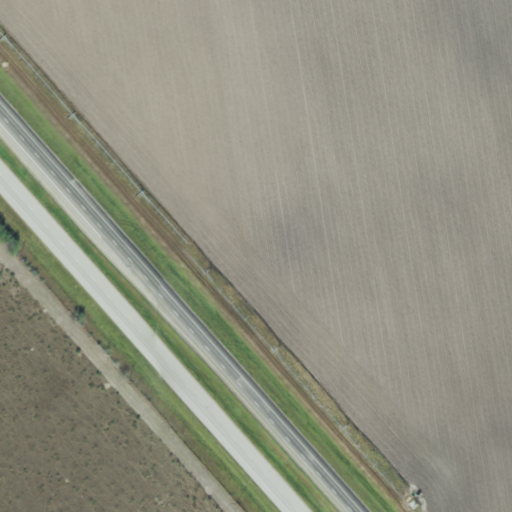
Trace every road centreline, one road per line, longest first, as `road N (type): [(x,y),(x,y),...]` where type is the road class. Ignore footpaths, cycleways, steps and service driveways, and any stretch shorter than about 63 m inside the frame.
road 1 (trunk): [(361,511),(0,104)]
road 2 (trunk): [(0,173),(301,511)]
